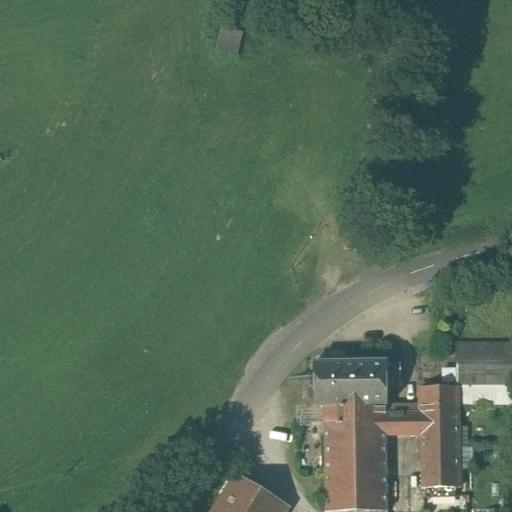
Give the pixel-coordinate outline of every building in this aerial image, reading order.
[(217,28),(211,51),(233,57),(239,34),(217,28)] [(511,343),(456,344),(456,387),(511,388),(511,343)] [(324,407),(325,511),(365,511),(369,511),(385,511),(384,436),(384,414),(384,406),(387,406),(386,362),(313,363),(313,407),(324,407)] [(420,413),(384,414),(384,436),(421,435),(422,488),(458,488),(456,387),(419,388),(420,413)] [(284,511),(288,506),(236,474),(212,511),(284,511)]
